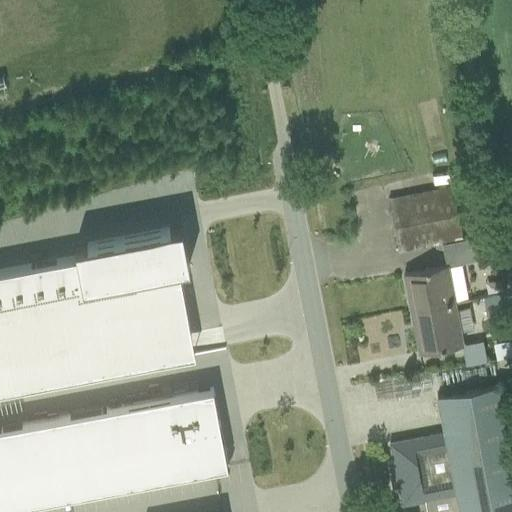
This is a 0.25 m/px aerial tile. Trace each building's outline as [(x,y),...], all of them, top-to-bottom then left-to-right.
[(398,251),(461,239),(451,186),(388,198),(398,251)] [(76,257),(0,271),(0,391),(142,364),(138,345),(191,335),(178,269),(188,267),(181,227),(74,247),(76,257)] [(461,263),(498,256),(493,233),(449,243),(453,265),(461,263)] [(423,270),(404,274),(406,289),(410,310),(456,301),(468,299),(461,263),(453,265),(446,266),(423,270)] [(487,347),(511,343),(502,294),(483,297),(486,315),(482,316),(487,347)] [(419,353),(465,344),(456,301),(410,310),(419,353)] [(511,511),(511,416),(508,417),(502,384),(437,396),(443,433),(455,494),(458,511),(511,511)] [(0,509),(206,470),(213,449),(223,448),(224,447),(224,446),(213,388),(0,427),(0,509)] [(393,460),(387,461),(392,488),(398,487),(401,505),(455,494),(443,433),(389,443),(393,460)]
